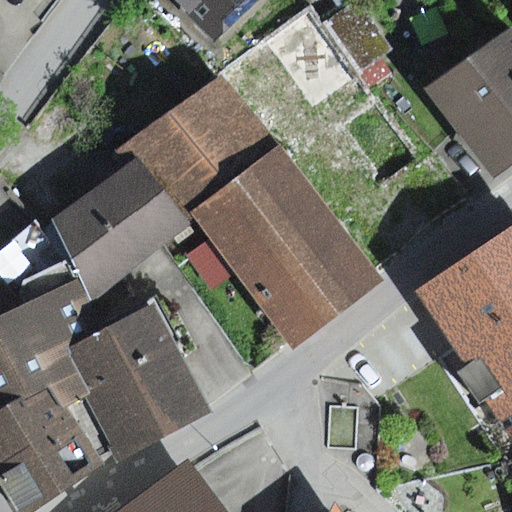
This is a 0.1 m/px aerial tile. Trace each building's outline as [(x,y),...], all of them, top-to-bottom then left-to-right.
[(271,0),(173,0),(221,48),(271,0)] [(315,4),(218,75),(224,83),(228,79),(289,151),(295,158),(381,96),(315,4)] [(511,38),(435,93),(500,184),(511,175),(511,38)] [(133,170),(145,161),(192,220),(198,216),(289,151),(228,79),(224,83),(121,154),(133,170)] [(381,96),(295,158),(354,233),(445,167),(389,91),(381,96)] [(289,151),(198,216),(301,356),(394,287),(354,233),(295,158),(289,151)] [(133,170),(49,230),(39,223),(0,254),(0,278),(28,311),(85,283),(97,308),(200,229),(192,220),(145,161),(133,170)] [(511,230),(418,297),(511,445),(511,230)] [(28,311),(0,324),(0,418),(61,392),(75,413),(98,401),(75,353),(111,335),(97,308),(85,283),(28,311)] [(98,401),(75,413),(108,462),(119,455),(124,466),(221,417),(165,307),(111,335),(75,353),(98,401)] [(61,392),(0,418),(0,486),(16,511),(49,511),(114,472),(108,462),(75,413),(61,392)] [(232,511),(196,463),(129,511),(232,511)]
